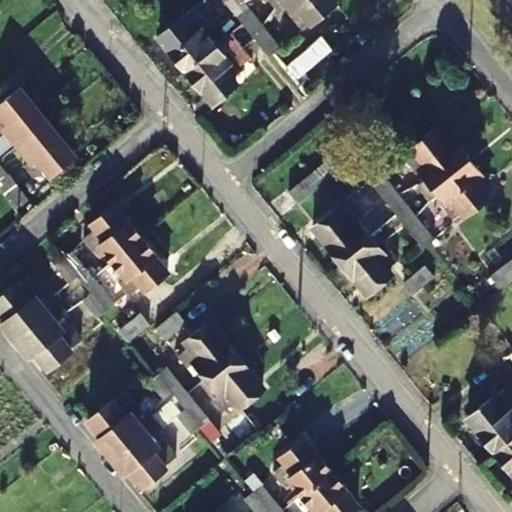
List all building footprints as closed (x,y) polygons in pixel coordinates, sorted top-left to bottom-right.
[(243,14),(239,8),(232,0),(231,0),(227,4),(238,18),(243,14)] [(232,0),(239,8),(245,3),(242,0),(232,0)] [(265,0),(275,12),(285,4),(284,3),(281,0),(265,0)] [(287,0),(284,3),(285,4),(291,12),(287,15),(301,32),(335,4),(331,0),(287,0)] [(239,8),(243,14),(250,9),(245,3),(239,8)] [(255,16),(250,9),(243,14),(249,21),(255,16)] [(209,25),(199,14),(188,22),(183,17),(160,36),(187,70),(216,47),(203,30),(209,25)] [(244,25),(249,21),(243,14),(238,18),(244,25)] [(263,26),(255,16),(249,21),(257,31),(263,26)] [(244,25),(256,40),(261,36),(257,31),(249,21),(244,25)] [(257,31),(261,36),(267,31),(263,26),(257,31)] [(275,52),(281,47),(267,31),(261,36),(275,52)] [(261,36),(256,40),(269,57),(275,52),(261,36)] [(216,47),(187,70),(213,102),(236,82),(233,78),(244,69),(234,57),(228,61),(216,47)] [(46,123),(20,89),(0,104),(0,132),(4,130),(18,146),(46,123)] [(46,123),(18,146),(31,162),(26,167),(36,180),(48,171),(51,175),(73,156),(46,123)] [(451,146),(437,129),(403,157),(418,175),(421,173),(426,179),(428,181),(445,166),(437,157),(451,146)] [(477,179),(483,175),(456,142),(451,146),(437,157),(445,166),(428,181),(439,195),(456,181),(464,190),(477,179)] [(344,170),(334,158),(292,192),(302,204),(344,170)] [(377,179),(390,195),(396,191),(382,174),(377,179)] [(371,184),(384,200),(390,195),(377,179),(371,184)] [(429,202),(439,195),(428,181),(426,179),(417,186),(429,202)] [(456,223),(490,195),(477,179),(464,190),(456,181),(439,195),(445,203),(442,206),(456,223)] [(400,195),(396,191),(390,195),(394,199),(400,195)] [(384,200),(398,217),(404,212),(394,199),(390,195),(384,200)] [(394,199),(404,212),(410,207),(400,195),(394,199)] [(358,223),(364,218),(353,205),(342,215),(338,209),(315,228),(342,261),(371,238),(358,223)] [(143,239),(116,207),(92,226),(96,231),(85,240),(95,252),(100,249),(112,264),(143,239)] [(419,218),(410,207),(404,212),(413,223),(419,218)] [(398,217),(411,233),(417,228),(413,223),(404,212),(398,217)] [(413,223),(417,228),(423,223),(419,218),(413,223)] [(430,245),(436,240),(423,223),(417,228),(430,245)] [(417,228),(411,233),(424,250),(430,245),(417,228)] [(389,250),(384,254),(371,238),(342,261),(368,294),(391,275),(387,271),(398,261),(389,250)] [(143,239),(112,264),(125,280),(121,284),(131,297),(142,288),(145,292),(170,272),(143,239)] [(83,288),(92,281),(68,251),(59,258),(72,275),(83,288)] [(59,258),(50,265),(63,282),(72,275),(59,258)] [(511,282),(511,263),(494,277),(503,289),(511,282)] [(22,311),(30,320),(45,308),(36,298),(42,294),(29,277),(24,281),(8,293),(0,299),(0,314),(7,323),(22,311)] [(92,300),(104,314),(113,307),(92,281),(83,288),(88,295),(92,300)] [(84,307),(92,300),(88,295),(85,295),(78,300),(84,307)] [(41,334),(56,322),(67,312),(57,299),(45,309),(45,308),(30,320),(22,311),(7,323),(4,326),(30,359),(35,355),(48,344),(41,334)] [(96,321),(104,314),(92,300),(84,307),(96,321)] [(165,343),(187,325),(178,313),(156,331),(165,343)] [(47,370),(82,342),(70,328),(65,333),(56,322),(41,334),(48,344),(35,355),(47,370)] [(236,356),(210,324),(187,344),(191,348),(180,357),(189,369),(195,365),(207,380),(236,356)] [(236,356),(207,380),(220,396),(214,401),(224,413),(235,404),(240,409),(263,390),(236,356)] [(169,395),(178,405),(186,398),(163,369),(154,376),(169,395)] [(145,384),(160,402),(169,395),(154,376),(145,384)] [(125,438),(140,426),(132,416),(137,411),(125,395),(90,423),(104,440),(118,429),(125,438)] [(511,416),(511,415),(511,413),(511,403),(506,397),(495,406),(490,401),(467,419),(494,454),(511,439),(511,416)] [(207,424),(186,398),(178,405),(183,412),(188,418),(198,431),(207,424)] [(174,420),(178,426),(188,418),(183,412),(174,420)] [(98,444),(124,475),(129,471),(143,460),(136,451),(151,439),(153,437),(162,430),(153,417),(140,426),(125,438),(118,429),(104,440),(98,444)] [(188,418),(178,426),(189,439),(198,431),(188,418)] [(143,488),(166,469),(177,460),(163,444),(158,448),(151,439),(136,451),(143,460),(129,471),(143,488)] [(511,439),(494,454),(511,475),(511,439)] [(302,497),(332,474),(305,441),(281,461),(284,465),(274,474),(284,486),(289,481),(302,497)] [(332,474),(302,497),(314,511),(352,511),(359,507),(346,492),(332,474)] [(262,510),(263,511),(276,511),(258,489),(250,496),(262,510)] [(241,503),(248,511),(260,511),(262,510),(250,496),(241,503)]
